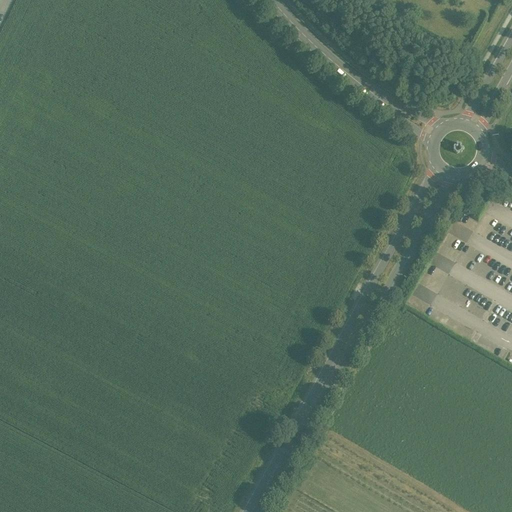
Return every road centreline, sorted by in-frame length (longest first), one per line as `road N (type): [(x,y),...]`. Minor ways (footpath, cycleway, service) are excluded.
road 1 (secondary): [(442,170),(250,511)]
road 2 (tertiary): [(433,134),(360,83),(272,0)]
